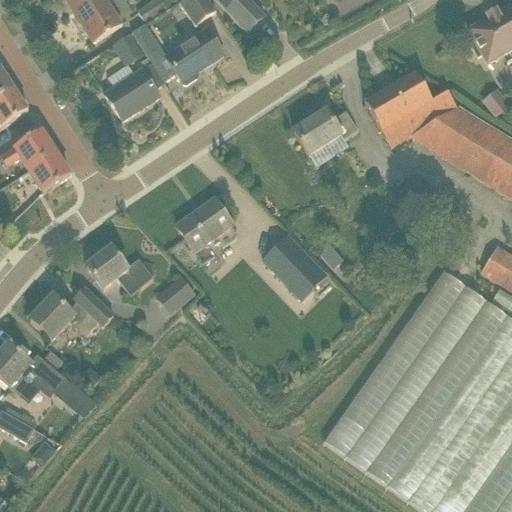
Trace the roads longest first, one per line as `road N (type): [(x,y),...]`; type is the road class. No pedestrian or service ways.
road 1 (residential): [(104,206),(406,14)]
road 2 (residential): [(104,206),(0,47)]
road 3 (residential): [(0,296),(47,247),(104,206)]
